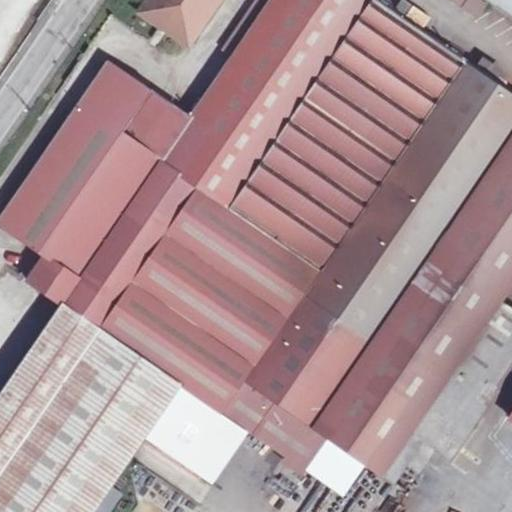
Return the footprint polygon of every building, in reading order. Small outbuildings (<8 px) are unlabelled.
[(325,440),(380,478),(420,420),(510,290),(511,287),(511,102),(368,4),(362,0),(257,0),(232,38),(241,45),(198,109),(109,53),(0,216),(0,224),(50,257),(28,287),(59,307),(35,341),(0,391),(0,511),(108,511),(120,497),(108,489),(141,442),(197,482),(235,424),(305,471),(325,440)] [(146,0),(135,18),(183,49),(215,0),(146,0)] [(481,8),(470,0),(463,0),(464,1),(462,0),(440,0),(471,22),(481,8)] [(511,0),(480,0),(511,22),(511,0)] [(420,420),(459,449),(511,371),(511,291),(510,290),(420,420)] [(250,485),(283,510),(295,495),(262,470),(250,485)] [(186,511),(187,511),(163,499),(155,511),(186,511)]
